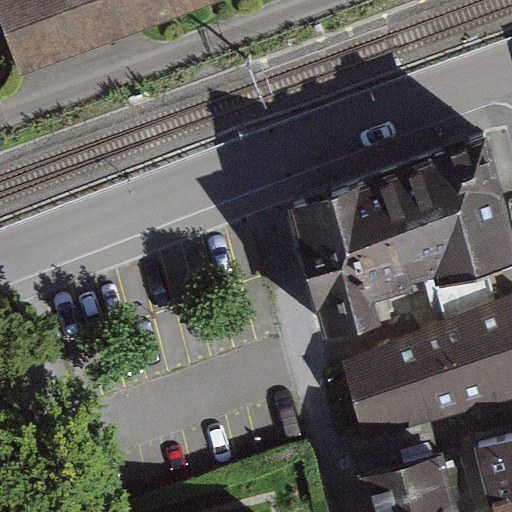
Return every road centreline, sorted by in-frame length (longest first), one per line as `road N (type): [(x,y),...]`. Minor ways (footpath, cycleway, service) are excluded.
road 1 (unclassified): [(252,159),(352,511)]
road 2 (residential): [(511,65),(252,159)]
road 3 (unclassified): [(7,250),(69,511)]
road 4 (residential): [(252,159),(7,250)]
